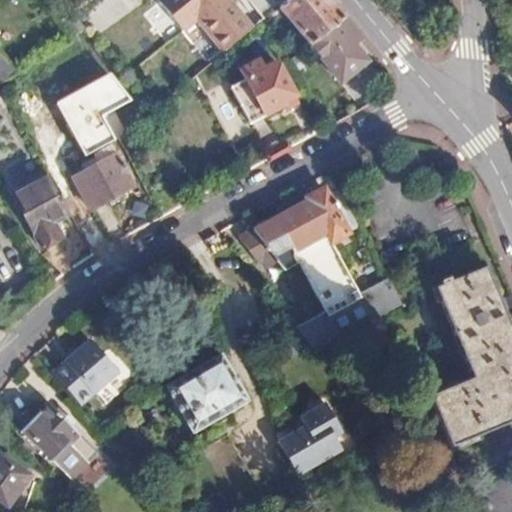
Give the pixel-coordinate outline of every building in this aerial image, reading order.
[(195,19),(222,52),(251,28),(231,3),(227,6),(222,0),(159,0),(157,2),(181,31),(195,19)] [(327,0),(284,0),(275,7),(309,47),(342,19),(327,0)] [(342,19),(309,47),(339,84),(366,63),(348,40),(355,35),(342,19)] [(0,84),(17,75),(0,52),(0,84)] [(274,63),(229,87),(248,124),(282,105),(280,102),(293,95),(274,63)] [(117,156),(74,179),(91,211),(135,188),(117,156)] [(49,177),(17,195),(26,213),(23,215),(42,251),(62,240),(55,224),(70,215),(49,177)] [(255,264),(270,257),(280,273),(293,265),(323,314),(293,330),(311,353),(326,345),(398,307),(385,281),(357,296),(330,246),(347,236),(345,233),(355,227),(334,189),(324,195),(322,192),(237,240),(255,264)] [(511,339),(482,267),(432,288),(469,379),(427,397),(447,447),(511,421),(511,339)] [(86,340),(49,373),(79,407),(116,374),(86,340)] [(219,356),(163,390),(190,437),(247,404),(219,356)] [(346,433),(328,402),(302,417),(308,426),(301,429),(281,441),(295,465),(301,476),(345,450),(338,437),(346,433)] [(49,408),(22,431),(50,463),(77,439),(49,408)] [(308,426),(302,417),(296,421),(301,429),(308,426)] [(231,502),(257,487),(227,438),(201,453),(231,502)] [(11,511),(31,483),(0,461),(0,505),(9,511),(11,511)]
